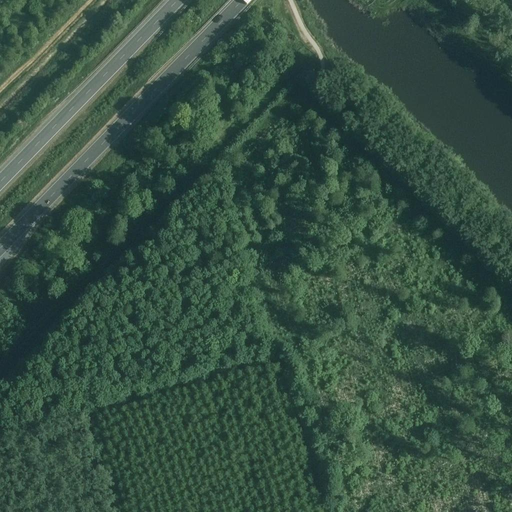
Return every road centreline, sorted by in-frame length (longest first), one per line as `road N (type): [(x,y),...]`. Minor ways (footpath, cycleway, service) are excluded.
road 1 (trunk): [(0,247),(242,0)]
road 2 (unknown): [(321,63),(322,89),(511,276)]
road 3 (unknown): [(321,63),(511,246)]
road 4 (trunk): [(177,0),(0,182)]
